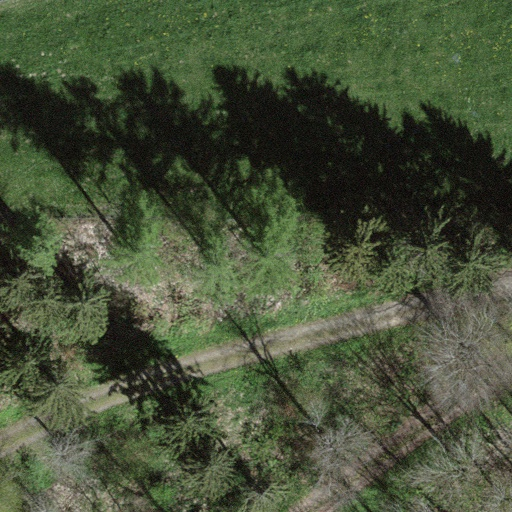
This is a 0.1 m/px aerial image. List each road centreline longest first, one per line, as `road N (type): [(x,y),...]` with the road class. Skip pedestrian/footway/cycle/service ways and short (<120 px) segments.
road 1 (track): [(0,437),(126,379),(511,284)]
road 2 (track): [(295,511),(511,352)]
